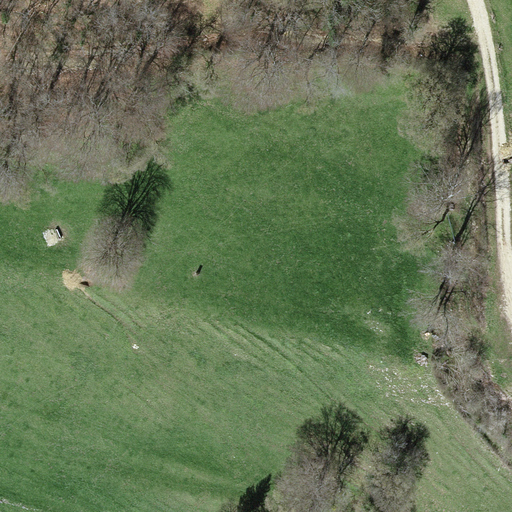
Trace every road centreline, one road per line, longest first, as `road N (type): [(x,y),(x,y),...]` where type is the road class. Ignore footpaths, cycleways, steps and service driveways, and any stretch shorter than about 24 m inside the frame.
road 1 (track): [(0,56),(482,28)]
road 2 (track): [(453,376),(482,28)]
road 3 (track): [(472,0),(497,106),(511,283)]
